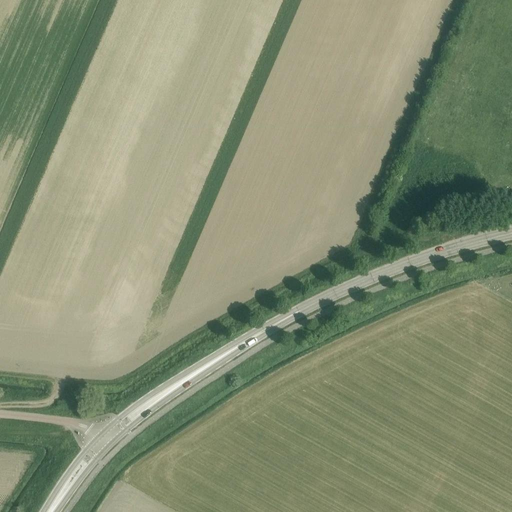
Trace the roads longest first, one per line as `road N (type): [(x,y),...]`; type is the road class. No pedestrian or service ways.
road 1 (secondary): [(261,332),(371,277),(511,233)]
road 2 (secondary): [(261,332),(169,383),(100,435)]
road 3 (secondary): [(110,444),(261,332)]
